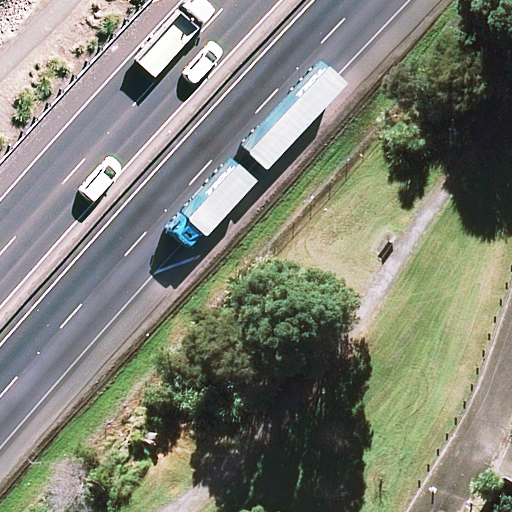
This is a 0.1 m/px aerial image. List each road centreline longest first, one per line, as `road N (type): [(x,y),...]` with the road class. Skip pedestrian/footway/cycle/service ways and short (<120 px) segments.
road 1 (trunk): [(365,0),(0,398)]
road 2 (trunk): [(0,254),(231,0)]
